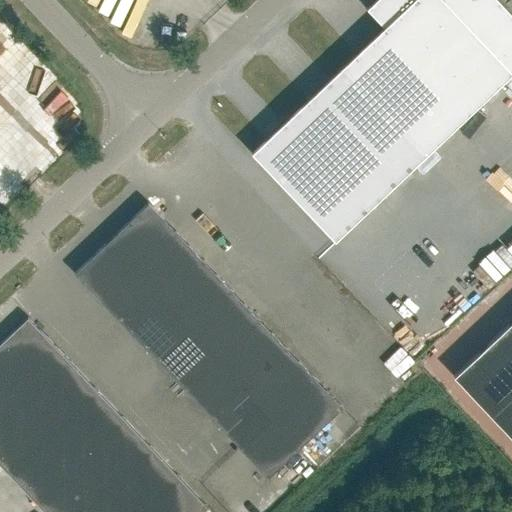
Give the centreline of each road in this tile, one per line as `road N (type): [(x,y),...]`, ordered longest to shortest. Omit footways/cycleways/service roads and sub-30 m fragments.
road 1 (unclassified): [(0,262),(153,115)]
road 2 (unclassified): [(153,115),(276,0)]
road 3 (unclassified): [(153,115),(42,0)]
